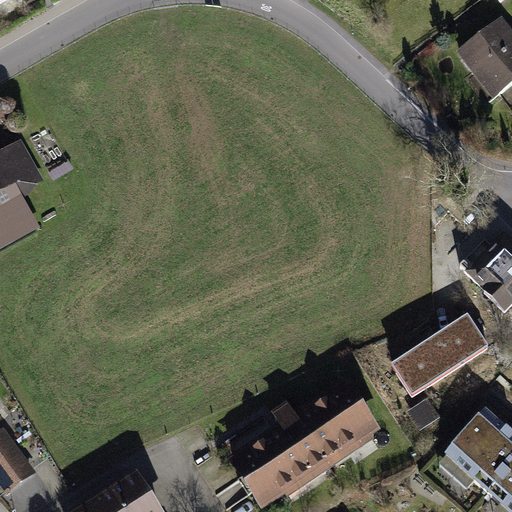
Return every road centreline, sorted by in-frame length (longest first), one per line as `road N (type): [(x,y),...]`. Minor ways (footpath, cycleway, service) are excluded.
road 1 (residential): [(256,0),(322,35),(452,156),(496,185)]
road 2 (residential): [(0,67),(117,0)]
